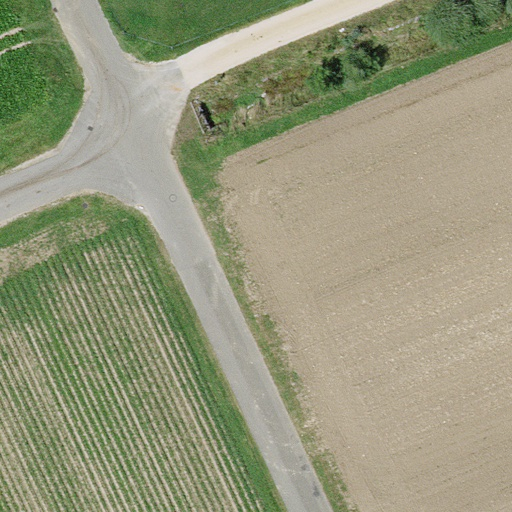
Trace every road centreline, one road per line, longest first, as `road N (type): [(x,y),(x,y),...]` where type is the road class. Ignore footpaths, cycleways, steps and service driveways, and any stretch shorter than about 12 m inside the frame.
road 1 (track): [(72,0),(310,511)]
road 2 (track): [(117,104),(366,0)]
road 3 (track): [(137,147),(0,203)]
